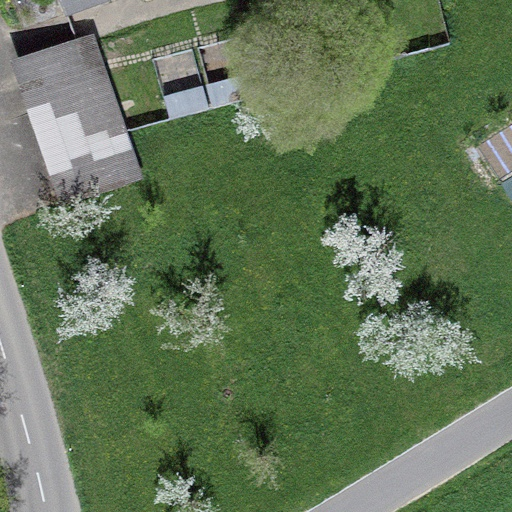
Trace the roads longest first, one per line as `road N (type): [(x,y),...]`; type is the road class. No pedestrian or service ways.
road 1 (residential): [(348,511),(511,410)]
road 2 (tertiary): [(0,346),(49,511)]
